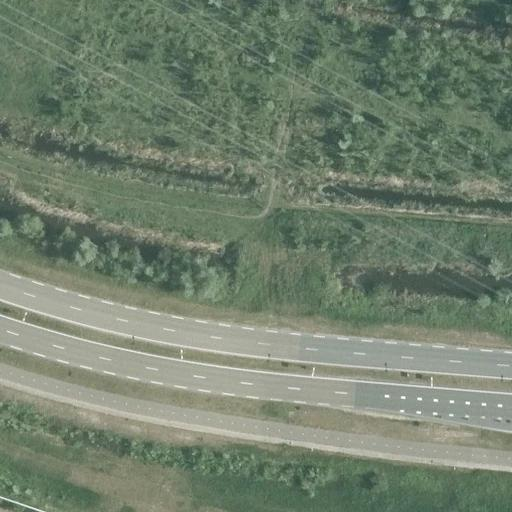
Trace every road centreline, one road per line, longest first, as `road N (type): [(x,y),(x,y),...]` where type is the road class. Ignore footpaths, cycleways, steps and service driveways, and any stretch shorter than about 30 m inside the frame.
road 1 (secondary): [(511,368),(235,342),(122,323),(0,288)]
road 2 (secondary): [(0,332),(117,365),(221,382),(511,413)]
